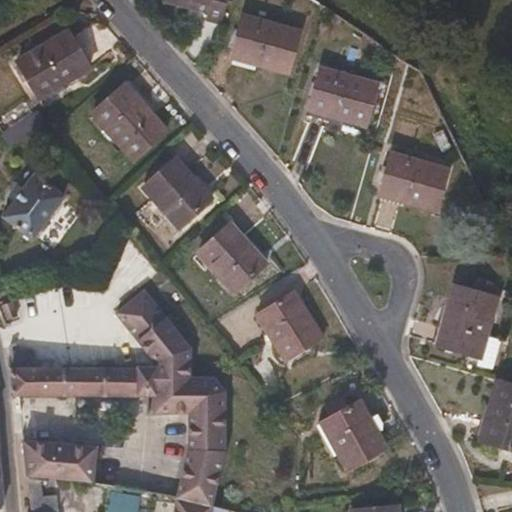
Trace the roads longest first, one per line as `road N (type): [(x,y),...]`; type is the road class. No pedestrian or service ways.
road 1 (residential): [(108,0),(304,231)]
road 2 (residential): [(378,354),(405,278),(395,260),(304,231)]
road 3 (residential): [(378,354),(441,455),(465,511)]
road 4 (residential): [(304,231),(378,354)]
road 5 (residential): [(0,390),(14,511)]
